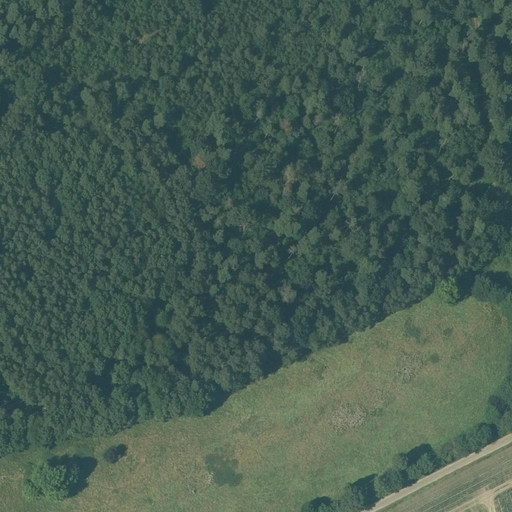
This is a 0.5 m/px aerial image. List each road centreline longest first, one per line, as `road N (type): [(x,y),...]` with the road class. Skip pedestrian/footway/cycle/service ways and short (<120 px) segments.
road 1 (track): [(476,0),(493,184),(511,209)]
road 2 (unclassified): [(511,434),(361,511)]
